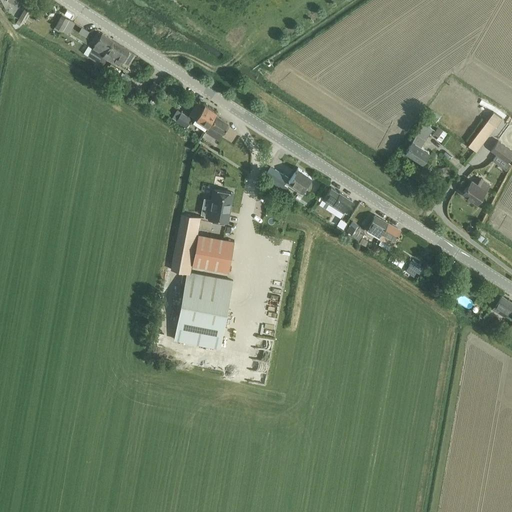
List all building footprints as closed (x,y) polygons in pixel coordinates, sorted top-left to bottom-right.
[(23,21),(31,8),(26,6),(18,18),(23,21)] [(93,17),(105,24),(108,19),(96,12),(93,17)] [(62,15),(56,24),(55,26),(62,30),(69,19),(62,15)] [(79,31),(86,35),(89,32),(82,27),(79,31)] [(103,56),(114,40),(102,33),(92,49),(103,56)] [(114,40),(103,56),(97,66),(101,68),(107,58),(112,61),(114,62),(115,60),(121,64),(123,61),(129,65),(135,54),(114,40)] [(79,58),(85,47),(82,46),(76,56),(79,58)] [(152,94),(153,92),(159,84),(154,81),(147,90),(152,94)] [(104,108),(104,109),(100,114),(110,120),(114,114),(119,107),(108,100),(103,107),(104,108)] [(204,105),(198,101),(192,110),(190,113),(208,125),(217,111),(205,104),(204,105)] [(476,151),(501,118),(493,111),(468,145),(476,151)] [(186,127),(191,119),(181,113),(176,121),(186,127)] [(211,123),(206,131),(209,133),(219,139),(224,131),(229,123),(216,115),(211,123)] [(422,162),(428,154),(429,152),(420,147),(431,130),(421,123),(418,127),(420,129),(406,151),(422,162)] [(438,127),(434,133),(438,136),(442,130),(438,127)] [(440,138),(448,143),(454,131),(447,127),(440,138)] [(223,149),(228,141),(222,137),(217,145),(223,149)] [(506,162),(511,153),(511,151),(497,140),(490,150),(506,162)] [(271,167),(265,175),(270,178),(267,184),(283,194),(289,186),(285,183),(288,177),(271,167)] [(450,167),(442,168),(443,175),(451,174),(450,167)] [(302,191),(306,185),(311,177),(298,168),(288,182),(302,191)] [(472,179),(469,185),(463,193),(477,203),(490,184),(484,180),(481,177),(477,183),(472,179)] [(231,191),(212,187),(206,216),(219,219),(226,220),(231,191)] [(339,192),(331,187),(323,199),(325,200),(325,201),(343,212),(346,207),(352,199),(340,191),(339,192)] [(180,227),(172,269),(187,271),(190,272),(191,264),(197,233),(201,215),(183,212),(180,227)] [(379,237),(385,227),(388,222),(375,215),(366,230),(379,237)] [(362,237),(365,233),(361,231),(363,228),(353,222),(348,230),(353,233),(351,236),(359,242),(362,237)] [(391,246),(396,239),(401,230),(388,222),(385,227),(379,237),(378,239),(381,240),(378,244),(389,250),(391,246)] [(197,233),(191,264),(229,271),(235,240),(197,233)] [(487,242),(492,237),(487,233),(482,238),(487,242)] [(290,235),(289,241),(302,244),(303,237),(290,235)] [(418,273),(422,267),(420,265),(412,260),(407,266),(416,272),(418,273)] [(187,271),(175,339),(220,348),(220,347),(222,337),(224,328),(227,312),(232,280),(227,279),(190,272),(187,271)] [(262,284),(268,285),(271,273),(265,272),(262,284)] [(505,318),(509,311),(511,305),(511,301),(501,295),(492,310),(505,318)]
